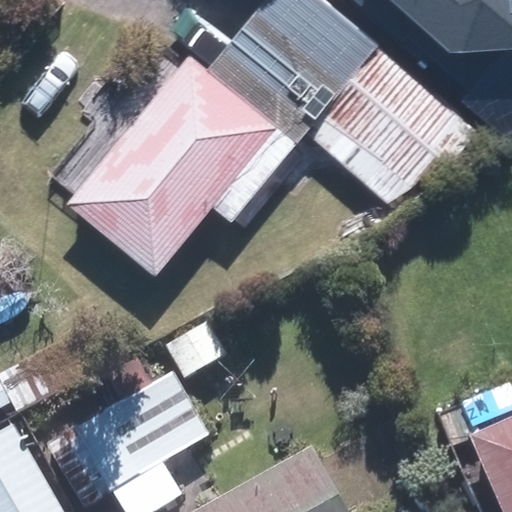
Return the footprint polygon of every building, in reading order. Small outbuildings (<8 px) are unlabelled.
[(388,212),(462,120),(311,0),(257,0),(197,75),(161,46),(51,182),(64,192),(53,206),(144,279),(200,209),(223,227),(295,138),(388,212)] [(157,353),(175,385),(220,359),(202,328),(157,353)] [(0,377),(0,415),(6,412),(12,424),(77,387),(54,347),(0,377)] [(166,378),(38,454),(72,511),(82,511),(203,440),(166,378)] [(511,511),(511,421),(456,446),(484,511),(511,511)] [(51,511),(7,431),(0,434),(0,511),(51,511)] [(215,504),(200,511),(329,511),(298,457),(266,475),(249,445),(198,474),(215,504)]
